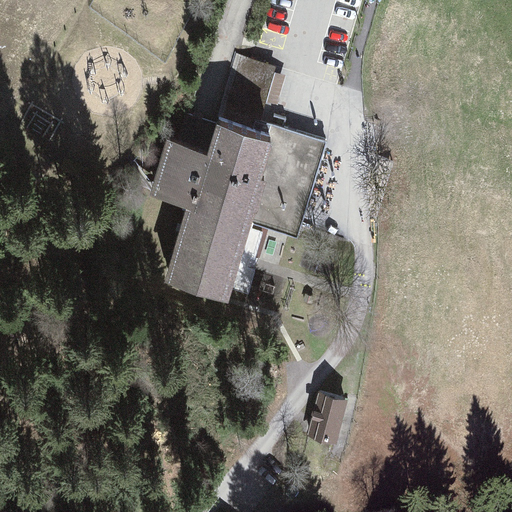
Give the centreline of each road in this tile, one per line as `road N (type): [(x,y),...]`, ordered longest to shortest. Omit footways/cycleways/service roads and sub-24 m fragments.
road 1 (unclassified): [(207,511),(327,365),(356,317),(363,282),(354,160),(300,80),(321,0)]
road 2 (track): [(239,0),(203,115)]
